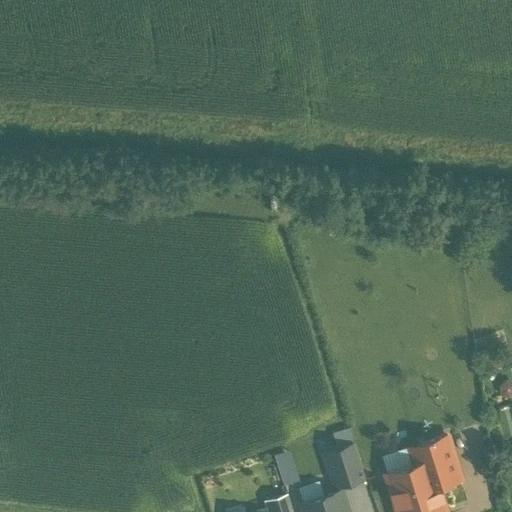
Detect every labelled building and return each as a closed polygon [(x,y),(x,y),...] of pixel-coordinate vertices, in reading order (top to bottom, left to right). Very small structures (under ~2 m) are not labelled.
[(460,475),(447,434),(406,447),(412,463),(429,457),(437,483),(460,475)] [(365,475),(353,440),(323,450),(334,484),(365,475)] [(412,463),(385,471),(397,511),(428,511),(445,507),(437,483),(429,457),(412,463)] [(347,511),(339,489),(302,501),(305,511),(347,511)] [(293,511),(288,492),(266,499),(268,511),(293,511)]
